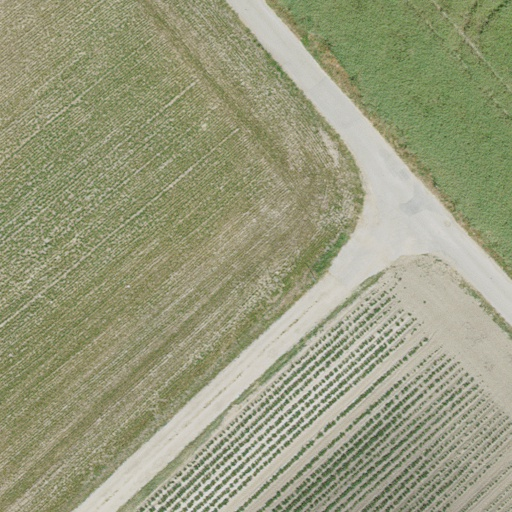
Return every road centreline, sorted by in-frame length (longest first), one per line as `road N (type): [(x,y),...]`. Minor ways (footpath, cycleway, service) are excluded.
road 1 (track): [(417,205),(101,511)]
road 2 (unclassified): [(511,306),(245,0)]
